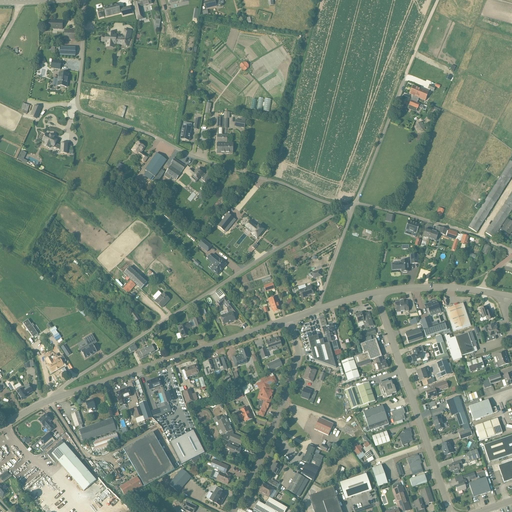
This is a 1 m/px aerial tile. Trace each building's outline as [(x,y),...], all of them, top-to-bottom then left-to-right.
[(140,7),(151,4),(150,0),(139,0),(140,1),(134,2),(136,10),(136,11),(138,20),(143,19),(140,7)] [(215,0),(204,3),(206,10),(216,7),(221,6),(219,0),(217,0),(215,1),(215,0)] [(118,5),(104,8),(106,17),(120,13),(122,13),(123,16),(132,14),(130,7),(123,9),(122,7),(119,8),(118,5)] [(63,22),(49,21),(48,29),(63,30),(63,22)] [(76,30),(65,30),(64,40),(76,41),(76,30)] [(103,37),(103,42),(105,42),(105,44),(107,44),(107,46),(114,47),(114,45),(116,45),(116,41),(123,41),(128,42),(127,46),(128,46),(131,35),(124,34),(124,37),(116,36),(116,35),(114,35),(115,35),(115,34),(108,34),(108,35),(106,35),(106,37),(103,37)] [(76,48),(60,48),(60,56),(75,57),(76,48)] [(51,69),(60,70),(61,62),(52,61),(51,69)] [(243,71),(245,71),(248,68),(248,66),(246,62),(243,62),(240,65),(240,67),(243,71)] [(68,75),(59,73),(57,86),(60,87),(60,88),(64,88),(64,87),(67,88),(67,87),(66,87),(67,81),(68,75)] [(418,93),(420,89),(413,86),(410,95),(413,96),(409,106),(417,109),(418,107),(422,109),(424,106),(419,104),(417,103),(419,99),(418,98),(420,94),(418,93)] [(428,93),(420,89),(418,93),(420,94),(418,98),(419,99),(425,101),(428,93)] [(407,103),(402,101),(398,110),(403,112),(407,103)] [(37,119),(41,108),(35,105),(30,116),(37,119)] [(246,122),(235,120),(234,127),(244,129),(246,122)] [(425,130),(421,122),(416,124),(419,130),(420,130),(421,132),(425,130)] [(191,129),(187,128),(183,127),(181,140),(189,141),(191,129)] [(51,146),(54,148),(60,151),(60,154),(68,154),(68,144),(61,144),(61,146),(56,144),(57,140),(54,138),(54,137),(50,135),(50,136),(46,135),(42,143),(46,144),(45,146),(49,149),(51,146)] [(227,136),(224,136),(223,154),(233,154),(233,144),(227,144),(227,136)] [(145,147),(138,142),(132,151),(142,158),(141,161),(144,163),(148,158),(141,153),(145,147)] [(147,171),(144,176),(150,180),(153,176),(155,177),(167,160),(157,153),(145,170),(147,171)] [(186,167),(174,159),(171,164),(172,164),(166,173),(165,175),(170,179),(171,177),(176,180),(186,167)] [(511,176),(511,162),(510,162),(469,228),(476,233),(511,176)] [(191,169),(189,172),(193,176),(198,180),(200,177),(203,179),(202,180),(205,183),(210,178),(207,175),(206,176),(203,174),(204,172),(201,170),(200,171),(198,169),(195,173),(191,169)] [(493,238),(496,234),(500,228),(511,209),(511,193),(486,233),(493,238)] [(444,211),(439,208),(436,215),(441,217),(444,211)] [(230,222),(233,224),(236,220),(228,214),(218,227),(226,233),(230,228),(227,226),(230,222)] [(393,223),(394,216),(387,214),(385,222),(393,223)] [(502,229),(500,228),(496,234),(501,237),(503,234),(503,233),(504,231),(509,235),(511,230),(511,222),(510,221),(507,219),(503,226),(502,229)] [(252,234),(252,235),(257,239),(264,230),(258,226),(258,227),(251,221),(245,228),(252,234)] [(415,237),(417,234),(420,225),(408,221),(405,230),(413,233),(412,236),(415,237)] [(435,232),(431,231),(429,239),(436,241),(438,234),(445,236),(447,230),(437,227),(435,232)] [(429,239),(431,231),(426,229),(423,237),(429,239)] [(457,233),(449,230),(449,232),(448,232),(446,237),(455,239),(457,233)] [(188,233),(186,235),(195,242),(197,240),(188,233)] [(463,236),(461,243),(467,245),(469,238),(463,236)] [(211,247),(203,240),(199,245),(207,252),(211,247)] [(490,247),(484,244),(481,252),(487,255),(490,247)] [(209,255),(206,258),(208,260),(215,265),(211,270),(218,276),(226,265),(219,260),(213,255),(211,257),(209,255)] [(392,270),(401,270),(401,272),(403,272),(403,273),(407,273),(407,272),(408,272),(408,261),(401,261),(401,263),(392,264),(392,270)] [(147,283),(129,267),(124,274),(141,290),(147,283)] [(322,277),(320,270),(311,273),(314,279),(322,277)] [(135,286),(131,281),(123,290),(128,294),(135,286)] [(274,289),(272,283),(264,286),(266,292),(274,289)] [(314,294),(311,285),(306,287),(307,288),(299,291),(302,298),(314,294)] [(166,297),(163,294),(160,297),(159,297),(154,302),(161,308),(169,300),(168,299),(168,298),(167,297),(166,297)] [(281,311),(276,297),(268,300),(271,307),(272,306),(274,313),(281,311)] [(227,309),(228,314),(221,317),(224,325),(235,321),(233,314),(234,314),(236,312),(225,298),(217,304),(220,308),(223,305),(227,309)] [(409,312),(408,302),(395,303),(396,312),(404,311),(405,312),(409,312)] [(441,313),(437,302),(432,303),(424,306),(426,310),(428,309),(431,317),(441,313)] [(471,326),(463,304),(446,310),(454,332),(471,326)] [(486,308),(480,310),(482,314),(481,315),(480,316),(480,317),(481,318),(482,318),(483,318),(483,319),(486,318),(487,321),(493,319),(491,313),(491,311),(488,312),(486,308)] [(140,319),(135,312),(130,315),(136,323),(140,319)] [(363,323),(365,329),(374,326),(369,313),(365,314),(365,315),(362,316),(361,313),(355,315),(358,324),(363,323)] [(152,321),(149,317),(141,324),(144,328),(152,321)] [(204,327),(201,318),(198,319),(198,318),(193,320),(197,330),(203,327),(204,327)] [(432,327),(429,318),(420,321),(426,338),(447,331),(444,323),(432,327)] [(27,320),(23,324),(34,338),(38,334),(27,320)] [(191,328),(190,324),(178,328),(182,339),(189,336),(187,330),(191,328)] [(339,350),(338,347),(336,341),(335,341),(334,336),(336,336),(333,325),(327,326),(332,342),(334,351),(339,350)] [(493,325),(485,328),(487,332),(489,332),(490,337),(486,338),(487,342),(496,339),(495,336),(499,335),(498,334),(499,333),(499,331),(497,330),(496,327),(494,328),(493,325)] [(329,343),(332,342),(327,326),(322,328),(324,335),(326,334),(328,343),(329,343)] [(423,339),(420,329),(405,334),(408,344),(423,339)] [(477,348),(472,332),(450,340),(449,337),(445,338),(454,362),(462,359),(461,357),(475,353),(473,349),(477,348)] [(336,368),(329,343),(328,343),(325,344),(323,339),(319,340),(318,335),(308,338),(314,360),(336,368)] [(92,345),(88,337),(84,340),(87,345),(80,350),(81,352),(85,359),(90,356),(92,355),(97,352),(93,345),(92,345)] [(282,347),(278,338),(274,339),(274,340),(266,343),(269,351),(282,347)] [(376,341),(375,341),(374,341),(361,345),(364,355),(355,358),(358,368),(372,363),(371,361),(376,359),(377,364),(379,371),(388,368),(386,361),(382,362),(381,357),(380,353),(379,350),(379,349),(379,348),(379,347),(378,342),(377,341),(376,341)] [(445,357),(441,343),(432,346),(437,360),(445,357)] [(146,349),(149,356),(159,351),(155,344),(146,349)] [(137,350),(135,345),(129,347),(132,353),(133,352),(137,350)] [(424,352),(422,347),(419,348),(412,350),(414,355),(411,356),(413,363),(423,360),(423,362),(428,360),(425,352),(424,352)] [(250,358),(246,348),(240,351),(241,355),(232,358),(235,367),(247,362),(246,359),(250,358)] [(144,358),(149,356),(146,349),(141,351),(137,353),(140,360),(144,358)] [(268,357),(265,349),(259,351),(262,359),(268,357)] [(509,364),(505,353),(495,356),(499,368),(509,364)] [(51,357),(46,360),(49,365),(48,366),(52,372),(56,370),(59,368),(59,369),(59,368),(63,366),(62,364),(66,361),(63,355),(59,357),(53,361),(51,358),(51,357)] [(215,360),(218,369),(220,369),(221,372),(227,370),(223,358),(215,360)] [(359,377),(353,358),(341,362),(348,381),(359,377)] [(484,368),(481,359),(467,364),(470,373),(484,368)] [(209,361),(203,363),(205,370),(204,370),(206,376),(214,373),(214,374),(217,375),(220,374),(221,372),(220,369),(218,369),(215,360),(209,363),(209,361)] [(282,366),(279,360),(267,365),(270,372),(282,366)] [(446,360),(437,363),(440,373),(437,375),(438,379),(451,374),(448,364),(446,360)] [(184,370),(182,371),(184,378),(185,381),(188,380),(187,377),(199,373),(196,365),(192,367),(184,370)] [(316,371),(307,368),(303,379),(312,383),(316,371)] [(429,371),(428,368),(416,372),(420,381),(427,379),(425,373),(429,371)] [(268,387),(276,382),(272,374),(257,381),(259,384),(257,385),(259,390),(261,389),(263,392),(261,396),(260,397),(261,398),(260,400),(264,401),(265,400),(270,401),(272,398),(271,397),(273,392),(268,390),(269,389),(268,387)] [(511,375),(511,374),(503,377),(501,378),(500,375),(488,379),(489,380),(482,383),(485,389),(491,387),(491,385),(505,380),(507,387),(511,385),(511,375)] [(161,386),(158,378),(154,379),(155,380),(147,383),(150,390),(161,386)] [(388,382),(388,381),(379,384),(381,389),(382,388),(384,395),(386,394),(387,398),(392,396),(391,395),(396,393),(394,386),(393,386),(392,386),(391,382),(388,382)] [(448,388),(446,382),(431,387),(432,391),(426,393),(428,400),(437,397),(435,393),(448,388)] [(251,385),(250,383),(244,386),(241,387),(245,395),(249,393),(250,391),(251,391),(250,390),(251,389),(250,386),(251,385)] [(368,383),(345,391),(351,410),(358,407),(359,409),(369,406),(368,404),(375,402),(375,401),(368,383)] [(28,396),(33,392),(28,384),(23,388),(22,387),(16,390),(22,400),(28,397),(28,396)] [(131,397),(128,388),(124,390),(116,393),(119,400),(118,400),(120,407),(127,405),(125,399),(131,397)] [(312,391),(304,388),(301,398),(308,400),(312,391)] [(243,397),(239,389),(230,394),(233,400),(237,398),(238,400),(243,397)] [(176,400),(172,390),(165,393),(168,403),(176,400)] [(192,395),(191,390),(183,393),(187,403),(198,400),(195,393),(192,395)] [(459,397),(447,401),(448,405),(450,411),(452,417),(455,415),(458,414),(462,425),(463,428),(469,426),(467,423),(468,423),(464,412),(459,397)] [(264,401),(262,406),(260,411),(266,413),(267,409),(268,409),(269,405),(270,401),(265,400),(264,401)] [(96,411),(93,401),(86,403),(88,410),(92,409),(93,412),(96,411)] [(209,405),(211,409),(220,405),(218,401),(209,405)] [(491,410),(488,401),(469,408),(473,421),(497,413),(496,408),(491,410)] [(147,402),(139,404),(140,407),(143,417),(145,421),(152,418),(147,402)] [(389,425),(382,406),(363,413),(365,418),(363,418),(365,423),(366,422),(368,427),(365,428),(367,432),(389,425)] [(140,407),(133,410),(136,419),(137,423),(145,421),(143,417),(140,407)] [(252,419),(247,408),(240,411),(241,413),(238,414),(241,421),(244,420),(245,422),(252,419)] [(403,409),(397,411),(392,413),(393,417),(392,418),(394,423),(405,419),(403,414),(405,413),(403,409)] [(83,425),(79,412),(71,414),(75,427),(78,427),(83,442),(117,431),(113,418),(83,429),(82,426),(83,425)] [(51,421),(46,415),(38,421),(44,427),(49,433),(54,428),(49,423),(51,421)] [(445,428),(441,416),(432,419),(436,431),(438,430),(440,431),(442,430),(443,429),(445,428)] [(221,421),(219,417),(213,420),(223,439),(229,441),(226,446),(228,447),(227,449),(229,451),(228,455),(233,457),(234,455),(238,457),(241,451),(237,449),(240,443),(241,444),(243,439),(232,434),(232,433),(231,431),(232,431),(226,418),(221,421)] [(333,425),(319,419),(314,430),(328,436),(333,425)] [(502,434),(497,420),(475,427),(480,441),(502,434)] [(129,434),(126,427),(120,430),(122,436),(129,434)] [(412,436),(410,429),(404,431),(405,434),(404,434),(403,435),(402,435),(402,436),(401,437),(401,438),(401,439),(401,440),(401,441),(403,446),(407,444),(407,443),(408,443),(409,443),(409,442),(410,442),(410,441),(410,440),(411,439),(410,438),(410,437),(412,436)] [(472,436),(470,430),(458,433),(461,440),(472,436)] [(193,431),(169,443),(181,466),(205,454),(193,431)] [(121,437),(120,432),(92,441),(96,452),(120,444),(118,438),(121,437)] [(138,441),(149,460),(164,451),(152,432),(138,441)] [(390,441),(387,432),(372,437),(375,446),(390,441)] [(49,433),(41,440),(45,445),(53,438),(49,433)] [(511,436),(483,446),(489,463),(506,458),(511,455),(511,436)] [(96,481),(80,462),(84,459),(82,456),(78,460),(64,444),(61,441),(47,454),(56,464),(58,461),(68,473),(84,491),(96,481)] [(134,468),(149,460),(138,441),(123,450),(134,468)] [(452,445),(451,441),(442,444),(444,450),(443,450),(445,455),(453,453),(450,445),(452,445)] [(332,444),(328,443),(327,446),(328,447),(322,445),(320,449),(326,452),(328,453),(332,444)] [(358,446),(357,444),(350,448),(356,456),(359,460),(365,456),(367,458),(372,455),(369,451),(364,454),(361,450),(362,448),(360,445),(358,446)] [(308,452),(307,455),(318,459),(317,460),(319,460),(321,461),(323,457),(315,454),(316,450),(313,449),(313,447),(310,445),(308,445),(306,451),(308,452)] [(164,451),(149,460),(159,479),(174,470),(164,451)] [(470,462),(480,459),(477,451),(467,454),(470,462)] [(318,459),(307,455),(306,457),(304,457),(303,457),(302,460),(302,462),(306,463),(301,475),(314,482),(317,474),(314,473),(319,460),(317,460),(318,459)] [(421,463),(419,456),(408,460),(412,473),(413,472),(414,475),(413,475),(413,476),(420,473),(418,470),(421,469),(420,464),(421,463)] [(511,480),(511,459),(501,463),(502,466),(498,467),(504,483),(511,480)] [(159,479),(149,460),(134,468),(145,487),(159,479)] [(210,467),(220,471),(221,471),(225,473),(228,467),(213,460),(210,467)] [(453,464),(448,466),(450,472),(453,471),(455,475),(459,474),(457,470),(460,469),(459,466),(462,465),(461,461),(457,462),(453,464)] [(281,468),(274,464),(272,467),(270,471),(269,470),(267,475),(273,479),(277,472),(278,473),(281,468)] [(387,484),(381,466),(372,469),(378,487),(387,484)] [(191,478),(182,470),(168,485),(178,493),(191,478)] [(221,471),(220,471),(220,473),(219,473),(217,480),(227,484),(230,477),(229,477),(230,475),(227,474),(226,475),(225,475),(225,473),(221,471)] [(10,475),(7,472),(0,477),(0,478),(2,481),(10,475)] [(308,481),(296,474),(287,490),(299,497),(308,481)] [(371,491),(366,474),(340,483),(346,499),(371,491)] [(427,483),(424,475),(410,480),(412,488),(427,483)] [(137,477),(128,483),(133,491),(142,486),(137,477)] [(491,492),(486,478),(469,484),(474,498),(491,492)] [(467,485),(465,480),(459,482),(460,485),(455,486),(457,493),(466,490),(465,486),(467,485)] [(133,491),(128,483),(120,488),(125,496),(133,491)] [(401,487),(400,483),(393,486),(393,490),(392,490),(399,509),(398,510),(398,509),(389,511),(385,511),(405,511),(410,511),(402,487),(401,487)] [(3,487),(1,484),(0,484),(0,496),(2,498),(8,493),(6,490),(9,488),(6,485),(3,487)] [(273,489),(263,484),(259,492),(265,495),(265,496),(268,498),(273,489)] [(222,490),(217,487),(213,493),(212,494),(209,499),(210,500),(213,502),(220,506),(226,496),(221,493),(222,490)] [(341,511),(333,488),(309,496),(314,511),(341,511)] [(433,502),(428,488),(420,491),(422,496),(420,497),(421,500),(411,503),(413,508),(415,507),(416,508),(416,511),(424,511),(423,510),(424,510),(423,506),(433,502)] [(270,498),(265,506),(258,502),(254,509),(259,511),(284,511),(287,508),(270,498)] [(185,502),(182,509),(189,511),(194,511),(196,508),(191,505),(192,503),(186,500),(185,502)]
